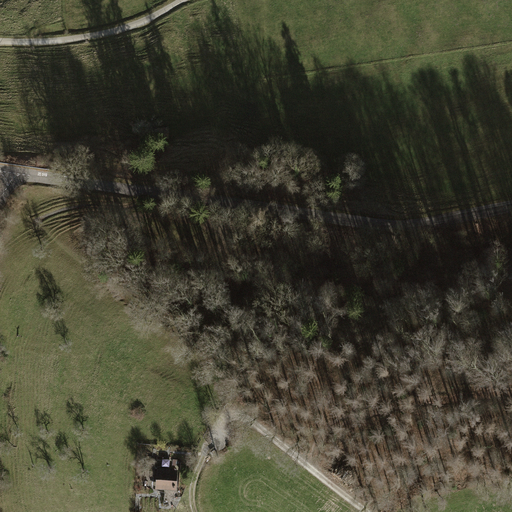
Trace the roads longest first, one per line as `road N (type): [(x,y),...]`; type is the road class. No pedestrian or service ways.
road 1 (unclassified): [(7,172),(360,219)]
road 2 (track): [(366,511),(236,414),(198,472),(196,511)]
road 3 (track): [(186,0),(118,32),(0,43)]
road 4 (unclassified): [(511,204),(360,219)]
